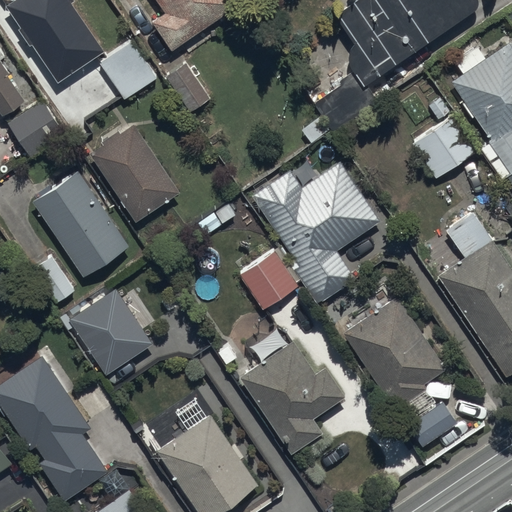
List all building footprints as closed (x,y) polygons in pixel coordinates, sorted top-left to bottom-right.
[(6,0),(58,78),(105,46),(74,0),(6,0)] [(232,0),(159,0),(165,7),(150,17),(169,45),(232,0)] [(365,80),(435,31),(441,39),(465,22),(459,13),(477,0),(347,0),(336,8),(356,37),(355,38),(354,38),(353,39),(352,40),(352,41),(351,42),(350,43),(350,44),(350,45),(349,45),(349,46),(349,47),(348,48),(348,49),(348,50),(348,51),(348,52),(348,53),(348,54),(348,55),(349,56),(349,57),(349,58),(349,59),(365,80)] [(511,35),(509,32),(485,50),(479,42),(454,59),(462,69),(449,79),(490,138),(481,144),(503,176),(511,169),(511,35)] [(27,96),(0,55),(0,106),(3,112),(27,96)] [(187,59),(165,73),(188,108),(210,94),(187,59)] [(67,132),(44,94),(8,116),(31,154),(67,132)] [(412,138),(436,174),(477,146),(454,110),(412,138)] [(181,187),(134,118),(122,127),(119,123),(101,136),(105,141),(93,150),(138,216),(181,187)] [(289,166),(251,191),(294,255),(289,258),(316,299),(354,274),(336,246),(378,217),(339,159),(301,184),(289,166)] [(82,166),(35,198),(84,272),(131,240),(82,166)] [(511,366),(511,263),(472,205),(444,225),(452,235),(434,247),(446,264),(438,270),(506,370),(511,366)] [(273,245),(239,270),(264,305),(298,280),(273,245)] [(77,285),(53,251),(30,267),(54,301),(77,285)] [(152,338),(116,284),(71,315),(107,368),(152,338)] [(446,363),(397,291),(343,328),(395,405),(426,383),(423,379),(446,363)] [(294,334),(239,372),(291,447),(322,426),(314,415),(345,394),(323,362),(316,367),(294,334)] [(203,338),(179,353),(203,386),(226,370),(203,338)] [(45,352),(0,380),(0,395),(5,403),(0,406),(0,407),(4,414),(10,410),(32,445),(36,442),(43,454),(40,456),(65,494),(109,465),(85,428),(92,424),(45,352)] [(408,421),(422,443),(457,420),(442,398),(408,421)] [(257,479),(208,409),(154,447),(199,511),(219,511),(238,499),(234,494),(257,479)] [(0,468),(12,461),(0,441),(0,468)] [(149,511),(130,483),(85,511),(149,511)]
